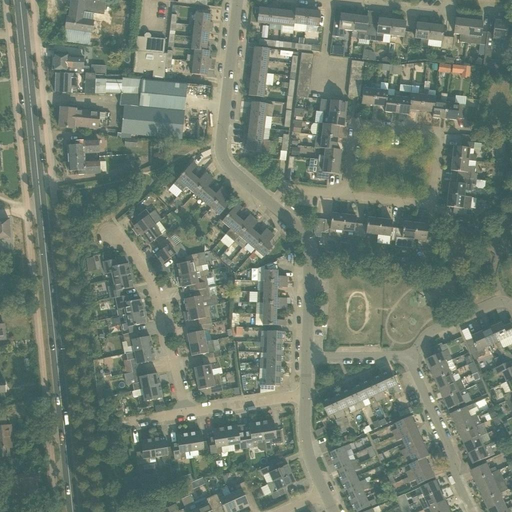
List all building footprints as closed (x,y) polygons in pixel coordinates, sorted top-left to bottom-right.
[(71,0),(69,17),(67,17),(65,29),(91,33),(92,21),(82,19),(83,12),(104,15),(105,0),(71,0)] [(257,23),(269,24),(271,6),(266,5),(266,9),(259,8),(257,23)] [(271,6),(269,24),(281,26),(283,11),(276,10),(276,7),(271,6)] [(295,9),(294,24),(306,25),(308,7),(303,7),(302,10),(295,9)] [(306,25),(308,26),(318,27),(320,12),(312,11),(313,8),(308,7),(306,25)] [(293,34),(293,27),(294,24),(295,9),(291,8),(290,11),(283,11),(281,26),(280,33),(293,34)] [(128,18),(134,12),(131,10),(125,16),(128,18)] [(210,15),(200,14),(195,13),(193,25),(212,27),(213,23),(209,22),(210,15)] [(352,31),(354,16),(340,14),(340,21),(334,20),(332,36),(343,38),(344,31),(352,31)] [(355,16),(354,16),(352,31),(358,32),(357,39),(364,40),(370,41),(372,24),(366,24),(367,17),(356,16),(356,14),(355,14),(355,16)] [(383,35),(390,36),(392,20),(378,19),(378,25),(372,24),(370,41),(376,41),(382,42),(383,35)] [(410,32),(404,32),(405,22),(394,20),(394,19),(393,19),(393,20),(392,20),(390,36),(404,37),(403,45),(408,45),(410,32)] [(455,19),(454,35),(460,35),(459,43),(466,43),(469,20),(455,19)] [(479,45),(479,50),(485,50),(487,30),(481,29),(482,22),(471,20),(471,19),(470,20),(469,20),(466,43),(466,44),(479,45)] [(484,56),(483,59),(491,60),(491,52),(493,52),(493,49),(499,49),(500,39),(506,40),(508,22),(494,21),(493,30),(487,30),(485,50),(484,56)] [(170,23),(170,31),(175,32),(175,29),(182,30),(182,25),(176,24),(176,23),(170,23)] [(416,23),(415,33),(410,32),(408,45),(414,46),(414,39),(420,39),(420,47),(427,47),(427,41),(428,41),(430,25),(416,23)] [(442,37),(442,36),(443,26),(432,25),(432,23),(431,23),(431,25),(430,25),(428,41),(441,42),(441,49),(446,50),(447,37),(442,37)] [(193,25),(192,37),(207,39),(208,32),(211,32),(212,27),(193,25)] [(164,54),(165,39),(150,38),(150,36),(149,34),(146,34),(145,35),(144,37),(136,36),(135,51),(164,54)] [(207,46),(207,39),(192,37),(191,50),(194,50),(209,52),(210,47),(207,46)] [(345,47),(332,46),(331,55),(344,56),(345,47)] [(270,49),(264,48),(254,47),(253,55),(250,54),(249,59),(269,61),(270,49)] [(208,59),(209,52),(194,50),(193,56),(187,55),(186,61),(192,62),(211,64),(212,59),(208,59)] [(362,59),(376,60),(376,52),(363,50),(362,59)] [(166,54),(164,54),(135,51),(133,73),(143,74),(143,70),(153,71),(152,79),(164,80),(164,79),(165,67),(166,59),(166,54)] [(301,53),(300,61),(312,63),(313,55),(301,53)] [(52,70),(66,71),(66,73),(79,73),(79,74),(81,74),(81,68),(91,69),(91,59),(84,59),(84,57),(79,56),(53,55),(52,70)] [(251,72),(267,73),(269,61),(249,59),(249,64),(252,64),(251,72)] [(211,64),(192,62),(191,74),(196,75),(206,76),(207,69),(210,69),(211,64)] [(451,66),(440,64),(439,72),(450,74),(451,66)] [(452,73),(462,74),(463,66),(453,65),(452,73)] [(463,66),(462,74),(461,78),(469,79),(471,67),(463,66)] [(247,83),(265,86),(267,73),(251,72),(250,79),(247,78),(247,83)] [(65,93),(72,94),(72,93),(77,93),(77,88),(78,78),(79,78),(79,74),(79,73),(66,73),(66,74),(56,74),(55,93),(65,93)] [(139,106),(140,95),(142,80),(124,78),(124,79),(122,79),(121,81),(108,80),(108,76),(95,75),(85,74),(84,94),(105,95),(105,94),(125,95),(124,105),(139,106)] [(142,80),(140,95),(139,106),(155,108),(156,97),(152,97),(154,81),(142,80)] [(186,84),(177,83),(154,81),(152,97),(156,97),(155,108),(184,111),(186,84)] [(248,96),(264,98),(265,86),(247,83),(246,88),(249,88),(248,96)] [(363,88),(361,104),(373,105),(376,84),(371,84),(370,89),(363,88)] [(386,96),(388,86),(376,84),(373,105),(385,107),(386,96)] [(409,110),(421,111),(424,90),(419,89),(418,94),(411,94),(409,110)] [(421,111),(433,113),(435,97),(435,91),(424,90),(421,111)] [(385,112),(396,113),(399,92),(394,92),(394,97),(386,96),(385,107),(385,112)] [(411,94),(399,92),(396,113),(408,115),(409,110),(411,94)] [(444,119),(447,97),(447,94),(441,94),(440,97),(435,97),(433,113),(432,117),(444,119)] [(465,105),(466,97),(456,96),(455,104),(465,105)] [(447,97),(444,119),(456,120),(457,118),(458,104),(454,104),(455,98),(447,97)] [(330,101),(330,109),(324,108),(323,112),(345,115),(347,102),(330,101)] [(273,105),(261,103),(252,102),(251,110),(248,109),(247,114),(265,116),(265,117),(272,117),(273,105)] [(458,104),(457,118),(464,119),(465,105),(458,104)] [(184,111),(155,108),(139,106),(124,105),(122,134),(117,133),(116,138),(125,139),(125,137),(137,139),(137,135),(143,136),(181,139),(184,111)] [(59,127),(69,128),(75,129),(75,127),(98,129),(100,112),(70,109),(60,108),(59,128),(59,127)] [(303,110),(295,109),(294,117),(302,118),(303,110)] [(344,127),(345,115),(323,112),(322,124),(339,126),(344,127)] [(249,127),(264,128),(265,117),(265,116),(247,114),(246,119),(250,119),(249,127)] [(294,123),(293,132),(300,133),(302,124),(294,123)] [(337,137),(339,126),(322,124),(317,123),(317,124),(313,124),(312,125),(311,127),(311,129),(310,131),(311,133),(312,135),(316,135),(337,137)] [(262,141),(264,128),(249,127),(248,134),(245,133),(244,138),(262,141)] [(324,149),(336,150),(337,137),(316,135),(314,147),(324,149)] [(125,137),(125,139),(124,147),(136,148),(137,139),(125,137)] [(261,153),(262,143),(262,141),(244,138),(243,143),(247,143),(246,151),(261,153)] [(83,141),(75,141),(75,145),(67,145),(68,158),(83,158),(83,157),(84,157),(84,154),(83,154),(83,153),(99,153),(99,141),(83,141)] [(478,143),(471,142),(461,141),(460,147),(453,146),(452,159),(468,161),(475,161),(475,162),(476,162),(476,156),(469,155),(470,149),(477,150),(478,143)] [(300,148),(292,148),(291,155),(299,156),(300,148)] [(341,150),(336,150),(324,149),(323,156),(318,155),(318,160),(339,162),(341,150)] [(77,175),(87,174),(100,174),(100,161),(85,161),(85,158),(83,158),(68,158),(68,171),(76,171),(77,175)] [(475,168),(468,167),(468,161),(452,159),(451,171),(458,172),(457,177),(476,180),(477,174),(474,174),(475,168)] [(129,160),(116,165),(119,175),(132,170),(129,160)] [(339,162),(318,160),(316,179),(329,180),(329,174),(338,174),(339,162)] [(173,184),(181,191),(182,192),(185,187),(194,177),(190,173),(197,166),(192,162),(173,184)] [(185,187),(194,194),(209,176),(205,173),(199,180),(194,177),(185,187)] [(171,175),(171,174),(166,179),(171,183),(175,178),(171,175)] [(194,194),(202,202),(211,191),(207,187),(213,180),(209,176),(194,194)] [(485,181),(476,180),(457,177),(456,183),(449,182),(448,195),(464,197),(465,192),(470,192),(472,190),(473,185),(475,186),(477,188),(482,189),(484,187),(485,181)] [(202,202),(210,209),(226,191),(222,187),(215,195),(211,191),(202,202)] [(219,216),(221,213),(228,205),(223,202),(230,194),(226,191),(210,209),(211,209),(208,212),(215,218),(217,215),(219,216)] [(453,213),(465,215),(471,216),(472,209),(470,209),(471,198),(464,197),(448,195),(446,207),(453,208),(453,213)] [(137,236),(140,234),(140,235),(159,222),(152,213),(156,209),(152,204),(137,215),(141,220),(133,226),(134,227),(132,229),(137,236)] [(237,204),(230,212),(221,222),(230,229),(239,219),(234,215),(241,208),(237,204)] [(323,233),(328,233),(328,238),(341,239),(342,232),(341,231),(343,215),(331,213),(331,220),(325,220),(323,233)] [(243,222),(239,219),(230,229),(225,235),(234,242),(238,236),(253,218),(249,215),(243,222)] [(360,237),(361,224),(355,223),(356,216),(343,215),(341,231),(342,232),(354,233),(353,236),(360,237)] [(238,236),(246,244),(255,233),(251,229),(258,222),(253,218),(238,236)] [(378,236),(380,219),(367,218),(367,225),(361,224),(360,237),(365,238),(365,234),(378,236)] [(0,238),(10,238),(9,219),(0,219),(0,238)] [(396,241),(397,228),(391,228),(392,220),(380,219),(378,236),(390,237),(389,240),(395,241),(396,241)] [(166,231),(159,222),(140,235),(148,245),(155,239),(159,244),(168,237),(165,233),(166,231)] [(414,240),(416,223),(403,222),(403,229),(397,228),(396,241),(395,241),(394,247),(412,250),(414,240)] [(431,252),(431,245),(433,232),(427,232),(428,225),(416,223),(414,240),(418,240),(417,248),(424,249),(424,251),(431,252)] [(255,233),(246,244),(255,251),(270,233),(266,229),(260,237),(255,233)] [(255,251),(263,258),(272,247),(268,244),(274,236),(270,233),(255,251)] [(162,264),(170,258),(175,254),(178,258),(185,257),(185,256),(186,256),(185,249),(180,244),(176,247),(168,237),(159,244),(162,249),(155,255),(162,264)] [(185,257),(186,262),(177,264),(179,276),(196,273),(202,272),(201,266),(205,265),(206,263),(204,253),(186,256),(185,256),(185,257)] [(116,259),(106,261),(102,262),(105,275),(111,273),(112,279),(132,275),(131,269),(129,269),(128,264),(117,266),(116,259)] [(265,266),(265,270),(263,270),(263,282),(263,283),(287,284),(287,277),(277,276),(277,271),(277,261),(265,266)] [(179,287),(181,287),(181,288),(193,285),(194,291),(208,288),(208,289),(212,288),(211,285),(208,286),(206,277),(209,276),(207,271),(202,272),(196,273),(179,276),(179,277),(177,278),(179,287)] [(123,296),(122,290),(133,288),(131,282),(133,282),(132,275),(112,279),(113,286),(107,287),(110,299),(114,298),(115,298),(123,296)] [(257,293),(276,294),(277,287),(287,287),(287,284),(263,283),(263,282),(258,282),(257,293)] [(208,288),(194,291),(196,297),(184,299),(186,310),(210,306),(217,304),(216,297),(214,296),(210,297),(208,289),(208,288)] [(262,303),(262,304),(286,305),(286,298),(276,298),(276,294),(257,293),(257,303),(262,303)] [(116,310),(118,316),(144,311),(143,305),(141,305),(140,299),(130,302),(128,295),(123,296),(115,298),(114,298),(117,310),(116,310)] [(286,305),(262,304),(262,315),(276,315),(276,309),(286,309),(286,305)] [(188,322),(198,320),(199,326),(211,323),(209,311),(210,307),(210,306),(186,310),(188,322)] [(134,326),(137,325),(145,323),(144,318),(146,318),(144,311),(118,316),(110,318),(111,323),(116,326),(120,325),(122,335),(123,335),(136,332),(134,326)] [(262,315),(262,325),(285,326),(286,320),(276,320),(276,315),(262,315)] [(200,331),(197,332),(187,334),(189,345),(211,341),(209,330),(213,329),(212,327),(216,326),(215,323),(212,324),(211,323),(199,326),(200,331)] [(496,343),(497,343),(499,349),(503,347),(501,341),(509,337),(511,335),(511,324),(504,327),(502,323),(496,325),(495,323),(491,325),(499,342),(496,343)] [(489,347),(497,343),(496,343),(499,342),(491,325),(486,327),(488,329),(482,332),(489,347)] [(283,332),(267,331),(261,331),(261,338),(261,342),(281,343),(281,340),(283,340),(283,332)] [(467,342),(471,351),(475,360),(484,356),(485,353),(484,349),(489,347),(482,332),(477,334),(476,331),(471,334),(473,339),(467,342)] [(132,346),(134,352),(152,348),(149,336),(139,339),(138,332),(136,332),(123,335),(124,342),(126,341),(128,347),(132,346)] [(211,341),(189,345),(191,356),(201,354),(202,360),(216,357),(216,358),(221,357),(220,350),(215,351),(213,342),(212,342),(211,341)] [(260,347),(260,353),(282,354),(283,346),(281,346),(281,343),(261,342),(260,347)] [(429,349),(433,357),(427,359),(427,361),(426,362),(428,362),(431,369),(447,363),(444,357),(445,356),(450,354),(448,350),(445,344),(443,345),(442,343),(429,349)] [(145,370),(143,363),(154,360),(152,348),(134,352),(126,354),(128,360),(130,360),(133,372),(145,370)] [(254,364),(256,364),(259,364),(280,364),(280,361),(282,361),(282,354),(260,353),(260,359),(254,359),(254,364)] [(196,379),(212,376),(211,370),(218,369),(216,358),(216,357),(202,360),(203,366),(194,368),(196,379)] [(452,360),(448,362),(447,363),(431,369),(435,377),(433,378),(434,379),(435,378),(436,379),(457,370),(452,360)] [(511,361),(503,365),(493,369),(496,376),(503,373),(507,382),(511,379),(511,361)] [(265,369),(265,375),(282,375),(282,367),(280,367),(280,364),(259,364),(259,369),(265,369)] [(478,372),(475,366),(470,368),(473,375),(478,372)] [(157,374),(146,376),(145,370),(133,372),(136,384),(140,383),(141,389),(160,386),(157,374)] [(440,389),(461,380),(457,370),(436,379),(436,381),(435,381),(435,382),(437,381),(440,389)] [(382,375),(388,390),(394,387),(396,393),(401,391),(393,372),(390,374),(389,373),(389,372),(382,375)] [(223,392),(221,382),(219,374),(212,376),(196,379),(198,390),(205,389),(206,395),(223,392)] [(243,389),(246,389),(244,378),(249,377),(249,375),(241,376),(243,389)] [(265,381),(259,381),(259,386),(279,386),(279,383),(281,383),(282,375),(265,375),(265,381)] [(373,381),(381,400),(385,398),(383,392),(388,390),(382,375),(375,378),(375,380),(373,381)] [(511,379),(507,382),(501,385),(506,395),(503,396),(506,401),(511,397),(511,379)] [(466,390),(461,380),(440,389),(444,397),(442,398),(444,398),(444,399),(466,390)] [(377,402),(381,400),(373,381),(370,383),(369,381),(362,384),(369,399),(374,397),(377,402)] [(482,382),(476,385),(482,396),(487,394),(482,382)] [(353,390),(361,409),(365,407),(363,402),(369,399),(362,384),(355,387),(356,389),(353,390)] [(138,397),(138,399),(140,408),(153,406),(151,400),(162,397),(160,386),(141,389),(141,390),(132,392),(134,398),(138,397)] [(112,395),(111,388),(103,390),(105,396),(112,395)] [(342,393),(349,408),(354,406),(357,411),(361,409),(353,390),(350,391),(349,390),(342,393)] [(449,409),(458,405),(465,402),(462,396),(467,393),(466,390),(444,399),(445,401),(444,401),(444,402),(445,401),(449,409)] [(344,411),(349,408),(342,393),(335,396),(336,398),(333,399),(342,418),(346,416),(344,411)] [(329,416),(334,414),(337,420),(338,420),(339,422),(342,421),(341,418),(342,418),(333,399),(331,400),(330,399),(322,402),(329,416)] [(472,404),(460,410),(451,414),(452,416),(451,416),(451,417),(452,416),(456,424),(477,414),(477,415),(480,413),(478,407),(474,409),(472,404)] [(493,407),(487,410),(491,419),(497,417),(493,407)] [(408,413),(406,409),(399,412),(401,417),(408,413)] [(481,424),(477,415),(477,414),(456,424),(459,432),(458,433),(460,433),(460,434),(481,424)] [(395,424),(396,424),(398,429),(392,431),(394,436),(417,426),(416,426),(412,416),(395,424)] [(500,424),(497,417),(493,419),(489,421),(491,425),(495,423),(496,426),(500,424)] [(5,418),(0,418),(0,456),(9,456),(8,448),(11,448),(9,433),(11,433),(11,429),(11,425),(6,426),(5,418)] [(246,449),(258,447),(258,448),(264,447),(261,422),(260,422),(258,420),(251,422),(250,424),(248,424),(250,433),(244,434),(246,449)] [(264,447),(265,452),(272,451),(271,445),(282,443),(280,430),(274,431),(273,420),(261,422),(264,447)] [(375,429),(381,426),(379,422),(378,421),(373,423),(375,429)] [(465,444),(488,433),(484,423),(481,424),(460,434),(461,435),(459,436),(460,437),(461,436),(465,444)] [(237,426),(236,426),(236,424),(225,426),(225,428),(227,446),(228,447),(234,446),(235,450),(246,449),(244,434),(238,434),(237,426)] [(397,442),(402,439),(404,444),(421,436),(416,427),(417,426),(394,436),(397,442)] [(325,427),(316,431),(318,436),(327,432),(325,427)] [(212,430),(214,440),(208,441),(210,454),(222,453),(221,448),(228,447),(227,446),(225,428),(212,430)] [(208,441),(202,442),(201,431),(200,431),(198,430),(188,431),(192,454),(192,457),(198,456),(210,454),(208,441)] [(176,435),(177,442),(178,445),(172,446),(174,460),(185,458),(185,454),(192,454),(188,431),(178,433),(177,435),(176,435)] [(488,433),(465,444),(468,452),(467,452),(467,453),(468,452),(469,454),(490,444),(489,441),(490,440),(488,434),(488,433)] [(403,456),(426,446),(426,445),(425,446),(421,436),(404,444),(407,448),(401,451),(403,456)] [(166,447),(164,437),(152,439),(155,458),(161,457),(162,462),(174,460),(172,446),(166,447)] [(140,441),(142,452),(136,453),(139,470),(146,475),(158,474),(155,458),(152,439),(140,441)] [(474,464),(483,460),(495,454),(492,448),(497,446),(495,442),(490,444),(469,454),(470,455),(468,456),(469,456),(470,456),(474,464)] [(350,444),(340,448),(331,453),(333,456),(331,456),(334,463),(349,457),(347,451),(352,449),(350,444)] [(426,446),(403,456),(406,461),(411,459),(413,463),(413,464),(426,458),(430,456),(425,446),(426,446)] [(376,456),(372,447),(367,449),(371,458),(376,456)] [(357,460),(351,462),(349,457),(334,463),(337,471),(339,470),(340,472),(359,464),(357,460)] [(430,467),(428,463),(426,458),(413,464),(413,463),(410,465),(412,470),(406,472),(408,477),(431,467),(430,467)] [(488,463),(480,466),(471,470),(475,479),(474,479),(474,480),(475,479),(476,480),(497,471),(496,467),(490,470),(488,463)] [(260,470),(263,475),(267,485),(291,474),(287,464),(275,470),(272,464),(260,470)] [(343,483),(358,476),(356,471),(361,469),(359,465),(359,464),(340,472),(341,475),(340,476),(343,483)] [(416,480),(418,485),(435,478),(430,468),(431,467),(408,477),(408,478),(410,482),(411,483),(416,480)] [(497,471),(476,480),(477,482),(475,483),(477,483),(480,490),(504,480),(499,470),(497,471)] [(27,475),(19,476),(3,478),(5,495),(22,494),(22,496),(38,493),(36,482),(39,482),(37,473),(27,475)] [(267,485),(271,494),(274,499),(285,494),(282,488),(295,483),(291,474),(267,485)] [(349,492),(368,484),(368,483),(366,480),(360,482),(358,476),(343,483),(346,490),(348,489),(349,492)] [(379,479),(382,485),(388,482),(385,476),(379,479)] [(436,480),(427,484),(420,487),(423,494),(418,497),(419,500),(441,490),(439,487),(440,486),(439,486),(436,480)] [(504,480),(480,490),(484,498),(483,499),(483,500),(484,499),(485,500),(506,491),(508,490),(504,480)] [(195,489),(192,482),(186,485),(189,491),(195,489)] [(237,511),(249,506),(244,496),(250,494),(245,482),(234,487),(236,491),(230,494),(237,511)] [(168,486),(164,483),(160,484),(161,491),(168,490),(168,486)] [(352,503),(367,496),(365,491),(370,488),(368,484),(349,492),(350,495),(348,496),(352,503)] [(263,495),(260,488),(253,492),(256,499),(263,495)] [(442,494),(441,490),(419,500),(424,510),(429,508),(429,507),(445,500),(443,495),(444,494),(442,494)] [(486,502),(489,510),(505,503),(503,497),(508,495),(506,491),(485,500),(485,502),(484,502),(484,503),(486,502)] [(216,509),(222,506),(224,511),(234,511),(237,511),(230,494),(224,496),(222,492),(211,497),(216,509)] [(185,509),(177,511),(197,511),(197,509),(190,495),(181,500),(185,509)] [(357,511),(358,511),(377,504),(375,499),(369,502),(367,496),(352,503),(355,510),(357,509),(357,511)] [(211,511),(216,509),(211,497),(201,502),(202,506),(197,509),(197,511),(211,511)] [(446,511),(450,510),(448,506),(449,506),(449,505),(448,506),(445,500),(429,507),(429,508),(431,511),(446,511)] [(511,507),(508,509),(505,503),(489,510),(490,511),(509,511),(511,511),(511,507)]
